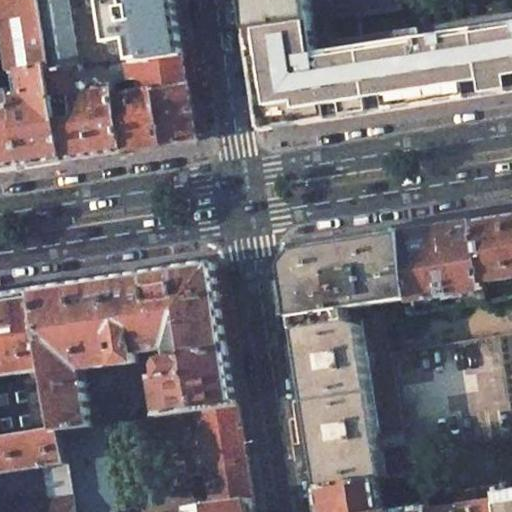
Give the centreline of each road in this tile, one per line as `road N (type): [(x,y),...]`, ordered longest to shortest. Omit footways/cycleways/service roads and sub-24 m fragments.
road 1 (residential): [(245,216),(289,511)]
road 2 (primary): [(511,135),(239,177)]
road 3 (primary): [(245,216),(511,174)]
road 4 (primary): [(0,254),(245,216)]
road 5 (primary): [(239,177),(0,214)]
road 6 (residential): [(211,0),(239,177)]
